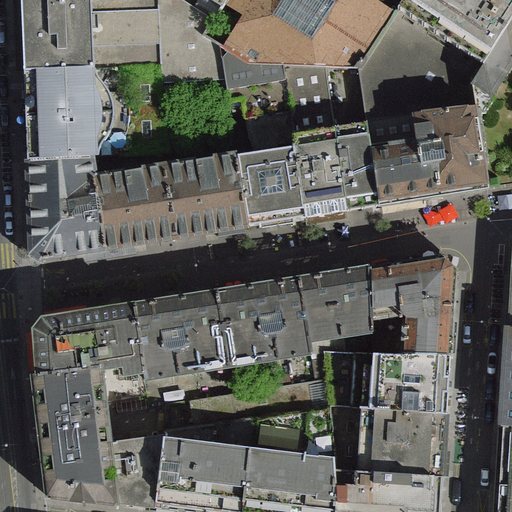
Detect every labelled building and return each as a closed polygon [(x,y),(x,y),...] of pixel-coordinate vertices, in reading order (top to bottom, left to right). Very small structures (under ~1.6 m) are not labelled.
[(21,0),(25,72),(95,70),(92,0),(21,0)] [(160,0),(92,0),(95,70),(99,70),(163,67),(160,0)] [(160,0),(163,67),(164,84),(226,80),(223,58),(221,47),(205,37),(215,21),(182,0),(160,0)] [(361,70),(397,14),(375,0),(229,0),(226,5),(245,17),(224,48),(229,53),(248,65),(284,66),(328,68),(361,70)] [(393,0),(375,0),(397,14),(400,10),(402,6),(393,1),(393,0)] [(400,10),(485,66),(511,23),(511,0),(406,0),(402,6),(400,10)] [(485,66),(400,10),(397,14),(361,70),(369,124),(416,118),(478,109),(473,85),(485,66)] [(511,23),(485,66),(473,85),(492,96),(511,64),(511,23)] [(229,53),(223,58),(226,80),(228,91),(286,83),(284,66),(248,65),(229,53)] [(328,68),(284,66),(286,83),(290,104),(294,139),(337,132),(336,129),(328,68)] [(165,167),(175,165),(164,84),(163,67),(99,70),(108,86),(113,106),(115,118),(110,138),(101,158),(93,158),(97,178),(165,167)] [(29,160),(93,158),(101,158),(110,138),(115,118),(113,106),(108,86),(99,70),(95,70),(25,72),(29,160)] [(286,83),(228,91),(230,102),(247,100),(249,110),(290,104),(286,83)] [(495,103),(492,96),(473,85),(478,109),(479,118),(487,115),(495,103)] [(290,104),(249,110),(256,153),(296,147),(294,139),(290,104)] [(381,206),(490,189),(479,118),(478,109),(416,118),(419,138),(372,146),(381,206)] [(419,138),(416,118),(369,124),(372,146),(419,138)] [(372,146),(369,124),(336,129),(337,132),(349,211),(381,206),(372,146)] [(294,139),(296,147),(306,218),(349,211),(337,132),(294,139)] [(249,227),(306,218),(296,147),(256,153),(238,155),(249,227)] [(249,227),(238,155),(175,165),(165,167),(177,238),(249,227)] [(42,260),(106,249),(95,178),(97,178),(93,158),(29,160),(31,253),(42,260)] [(177,238),(165,167),(97,178),(95,178),(106,249),(177,238)] [(442,257),(372,269),(374,319),(406,314),(409,317),(405,321),(403,355),(449,356),(455,270),(442,257)] [(372,269),(301,280),(310,343),(344,337),(374,332),(374,319),(372,269)] [(219,293),(230,366),(312,354),(310,343),(301,280),(219,293)] [(219,293),(136,306),(146,372),(147,379),(230,366),(219,293)] [(146,372),(136,306),(45,319),(36,330),(39,375),(103,368),(125,365),(127,374),(146,372)] [(502,426),(504,426),(511,427),(511,327),(509,327),(502,426)] [(347,353),(344,337),(310,343),(312,354),(325,352),(347,353)] [(325,352),(312,354),(317,382),(328,380),(325,352)] [(370,409),(374,354),(347,353),(325,352),(328,380),(330,406),(362,409),(370,409)] [(446,414),(449,356),(403,355),(374,354),(370,409),(446,414)] [(119,503),(112,442),(103,368),(39,375),(33,376),(48,495),(119,503)] [(236,421),(330,406),(328,380),(317,382),(234,395),(236,421)] [(194,429),(236,421),(234,395),(190,402),(194,429)] [(194,429),(190,402),(169,406),(166,434),(194,429)] [(335,455),(330,406),(236,421),(194,429),(166,434),(238,443),(335,455)] [(362,409),(330,406),(335,455),(337,470),(358,471),(362,409)] [(442,477),(446,414),(370,409),(362,409),(358,471),(442,477)] [(511,511),(511,427),(504,426),(499,511),(511,511)] [(157,508),(166,434),(112,442),(119,503),(157,508)] [(157,508),(192,511),(242,511),(238,443),(166,434),(157,508)] [(337,470),(335,455),(238,443),(242,511),(336,511),(338,499),(337,470)] [(439,511),(442,477),(358,471),(337,470),(338,499),(336,511),(439,511)]
